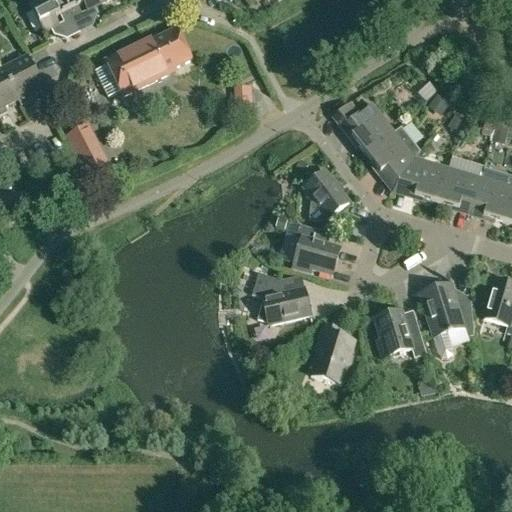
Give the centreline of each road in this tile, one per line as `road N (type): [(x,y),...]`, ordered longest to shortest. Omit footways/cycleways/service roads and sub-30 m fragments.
road 1 (residential): [(0,150),(50,125),(64,58),(175,1)]
road 2 (residential): [(395,48),(301,113),(381,217)]
road 3 (residential): [(456,240),(376,289),(358,283),(381,217)]
